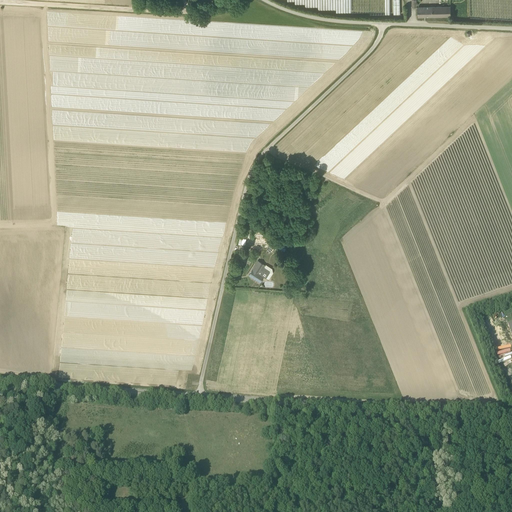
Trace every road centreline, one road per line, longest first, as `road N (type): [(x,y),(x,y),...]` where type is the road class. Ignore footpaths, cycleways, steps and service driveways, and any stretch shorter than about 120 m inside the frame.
road 1 (unclassified): [(198,393),(255,167),(369,52),(382,23)]
road 2 (unclassified): [(511,416),(467,406),(198,393)]
road 3 (track): [(0,2),(203,11),(236,0)]
road 4 (unclassified): [(0,378),(198,393)]
road 5 (unclassified): [(382,23),(511,29)]
